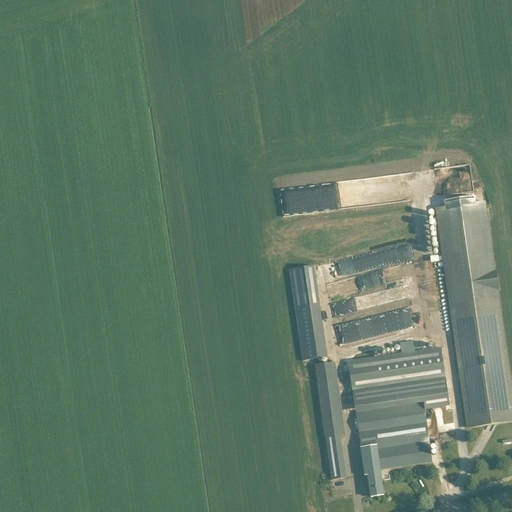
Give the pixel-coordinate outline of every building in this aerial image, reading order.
[(341,210),(340,184),(318,185),(319,211),(341,210)] [(436,210),(467,428),(511,421),(511,391),(486,203),(476,204),(475,197),(445,201),(446,209),(436,210)] [(344,279),(327,282),(329,295),(404,281),(401,265),(395,266),(393,252),(341,262),(344,279)] [(328,359),(314,267),(290,271),(303,362),(328,359)] [(332,314),(349,314),(348,302),(332,303),(332,314)] [(351,372),(345,373),(347,383),(352,383),(356,413),(425,403),(425,407),(450,404),(447,388),(442,348),(413,352),(412,341),(399,343),(401,354),(349,361),(351,372)] [(346,478),(340,436),(345,435),(343,422),(338,380),(335,363),(316,366),(319,382),(324,425),(326,438),(332,480),(346,478)] [(368,476),(369,488),(371,498),(384,496),(380,470),(433,463),(425,403),(356,413),(365,476),(368,476)]
